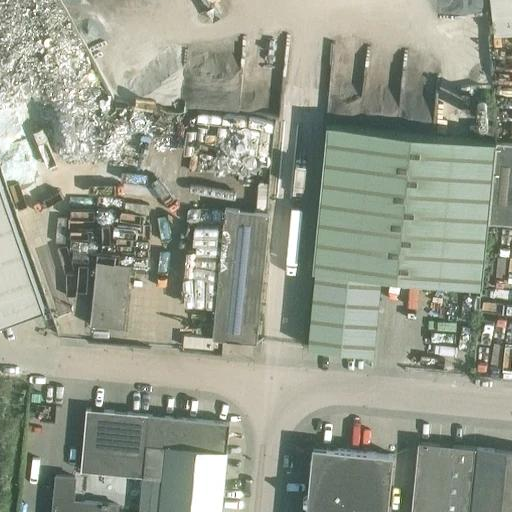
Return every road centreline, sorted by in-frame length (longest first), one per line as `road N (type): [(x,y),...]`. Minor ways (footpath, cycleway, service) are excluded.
road 1 (unclassified): [(275,384),(511,407)]
road 2 (unclassified): [(275,384),(264,511)]
